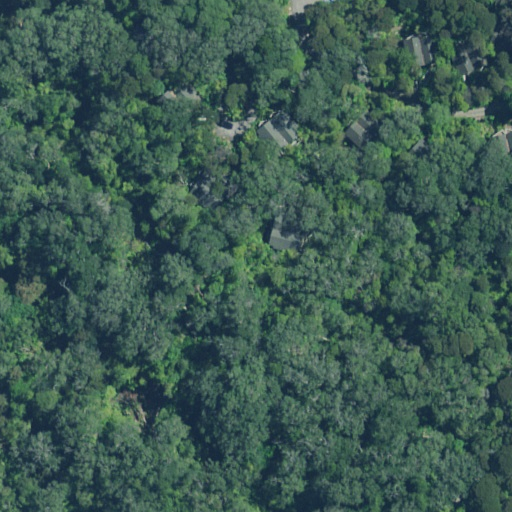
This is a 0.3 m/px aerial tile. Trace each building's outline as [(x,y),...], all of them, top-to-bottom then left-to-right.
[(158,28),(138,27),(136,46),(156,47),(158,28)] [(511,28),(498,43),(511,57),(511,28)] [(409,60),(423,58),(424,64),(436,63),(436,57),(434,35),(407,37),(409,60)] [(471,42),(453,51),(464,75),(482,66),(471,42)] [(273,157),(301,134),(285,113),(256,136),(273,157)] [(429,141),(413,148),(420,161),(435,153),(429,141)] [(195,193),(217,210),(231,193),(208,176),(195,193)] [(277,228),(274,249),(300,254),(304,233),(277,228)]
